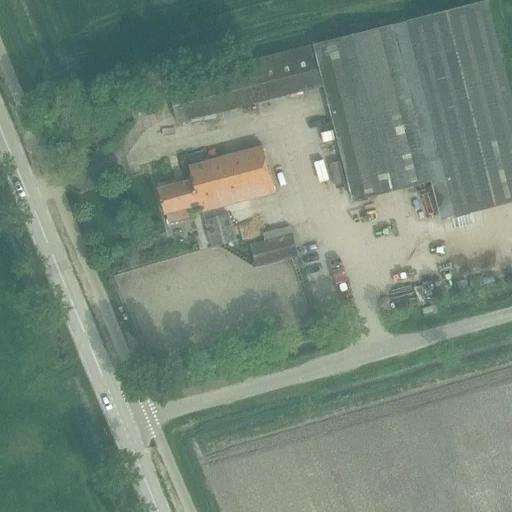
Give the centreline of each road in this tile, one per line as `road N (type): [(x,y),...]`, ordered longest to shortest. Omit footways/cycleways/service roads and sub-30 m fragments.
road 1 (unclassified): [(121,423),(511,314)]
road 2 (secondary): [(121,423),(0,125)]
